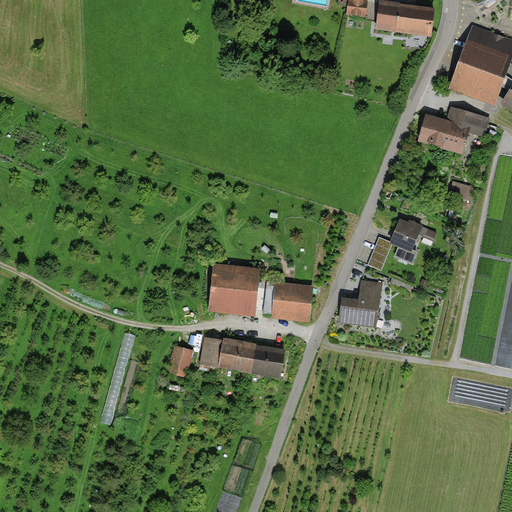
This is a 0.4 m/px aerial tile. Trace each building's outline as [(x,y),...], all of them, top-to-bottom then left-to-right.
[(366,18),(369,2),(356,0),(351,0),(349,14),(366,18)] [(482,13),(505,0),(484,0),(477,4),(482,13)] [(434,10),(378,1),(374,30),(430,38),(434,10)] [(511,63),(511,53),(470,37),(451,86),(497,103),(511,63)] [(511,95),(503,106),(511,113),(511,95)] [(491,120),(452,109),(449,121),(426,115),(419,142),(465,155),(470,137),(485,141),(491,120)] [(460,357),(511,367),(511,158),(501,156),(460,357)] [(452,196),(473,201),(477,187),(455,181),(452,196)] [(424,227),(401,218),(392,241),(415,250),(424,227)] [(437,233),(425,228),(422,236),(434,240),(437,233)] [(259,269),(214,265),(210,312),(255,316),(259,269)] [(316,285),(268,278),(263,311),(273,312),(272,319),(310,325),(316,285)] [(376,330),(385,283),(361,279),(357,301),(346,299),(342,324),(376,330)] [(251,373),(255,346),(206,336),(201,364),(251,373)] [(194,351),(176,346),(171,364),(189,370),(194,351)] [(255,346),(251,373),(281,379),(286,351),(255,346)]
